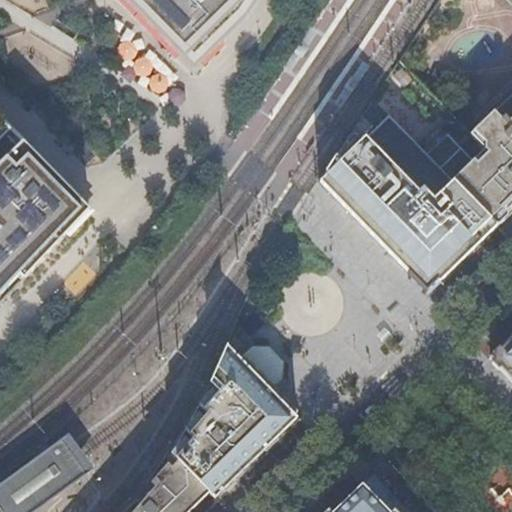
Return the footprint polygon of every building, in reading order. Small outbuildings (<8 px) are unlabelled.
[(138,0),(129,0),(196,68),(248,17),(259,0),(250,0),(242,12),(196,58),(138,0)] [(138,0),(196,58),(242,12),(250,0),(138,0)] [(511,0),(505,0),(511,7),(511,94),(494,113),(496,115),(511,100),(511,0)] [(511,100),(496,115),(502,121),(504,118),(509,123),(511,120),(511,100)] [(470,135),(485,150),(511,178),(511,120),(509,123),(504,118),(502,121),(496,115),(494,113),(470,135)] [(327,175),(319,183),(325,188),(325,187),(329,183),(337,192),(334,195),(339,200),(337,201),(341,205),(342,204),(346,208),(348,206),(355,213),(353,214),(357,219),(356,220),(359,224),(361,223),(376,238),(374,239),(378,243),(379,242),(383,246),(385,244),(392,251),(390,252),(394,257),(393,259),(397,262),(398,261),(411,274),(409,275),(413,279),(416,275),(424,283),(427,286),(434,279),(439,285),(442,282),(440,281),(456,265),(457,267),(461,264),(459,262),(458,264),(455,261),(456,259),(461,253),(462,253),(466,258),(480,244),(479,244),(477,245),(473,241),(492,223),(496,227),(495,228),(496,229),(499,226),(498,224),(497,226),(488,216),(508,197),(511,201),(511,200),(475,161),(474,161),(460,147),(440,167),(389,115),(362,141),(358,138),(357,137),(357,136),(356,136),(355,136),(354,136),(353,136),(352,136),(351,136),(350,137),(349,137),(349,138),(349,139),(348,139),(325,173),(327,175)] [(0,302),(92,205),(24,134),(0,158),(0,302)] [(511,178),(485,150),(481,155),(511,187),(511,178)] [(511,187),(481,155),(474,161),(475,161),(511,200),(511,187)] [(325,187),(325,188),(337,201),(339,200),(334,195),(337,192),(329,183),(325,187)] [(499,226),(511,213),(511,201),(508,197),(488,216),(497,226),(498,224),(499,226)] [(341,205),(356,220),(357,219),(353,214),(355,213),(348,206),(346,208),(342,204),(341,205)] [(359,224),(374,239),(376,238),(361,223),(359,224)] [(480,244),(496,229),(495,228),(496,227),(492,223),(473,241),(477,245),(479,244),(480,244)] [(378,243),(393,259),(394,257),(390,252),(392,251),(385,244),(383,246),(379,242),(378,243)] [(461,264),(466,258),(462,253),(461,253),(456,259),(455,261),(458,264),(459,262),(461,264)] [(397,262),(409,275),(411,274),(398,261),(397,262)] [(440,281),(442,282),(457,267),(456,265),(440,281)] [(416,275),(413,279),(428,295),(439,285),(434,279),(427,286),(424,283),(416,275)] [(511,339),(491,360),(511,380),(511,339)] [(200,404),(171,454),(179,461),(210,493),(217,500),(249,470),(248,468),(264,451),(266,453),(299,421),(283,403),(277,398),(274,401),(267,394),(268,392),(241,364),(228,349),(228,348),(227,346),(213,379),(200,404)] [(252,354),(243,362),(277,398),(283,403),(292,395),(292,376),(272,356),(252,354)] [(243,362),(241,364),(268,392),(267,394),(274,401),(277,398),(243,362)] [(75,458),(61,440),(0,484),(0,511),(32,511),(86,473),(75,458)] [(190,511),(209,494),(210,493),(179,461),(172,469),(168,465),(156,479),(162,486),(142,509),(138,510),(135,511),(134,511),(190,511)] [(388,511),(362,485),(334,511),(388,511)]
